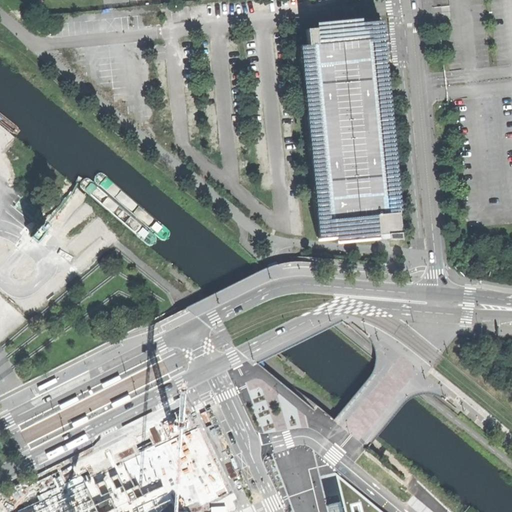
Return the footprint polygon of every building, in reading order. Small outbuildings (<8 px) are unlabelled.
[(381,26),(381,22),(381,18),(359,20),(359,24),(359,26),(357,25),(356,24),(355,23),(351,22),(349,22),(347,21),(344,21),(335,22),(332,23),(326,25),(326,23),(313,24),(314,28),(314,30),(306,30),(307,45),(298,46),(315,225),(317,238),(318,238),(318,239),(340,237),(343,238),(347,239),(350,240),(353,240),(363,239),(366,238),(368,237),(372,236),(375,233),(377,232),(377,240),(378,240),(378,236),(382,236),(386,235),(387,241),(400,240),(400,242),(401,242),(398,213),(400,213),(385,67),(385,64),(382,64),(380,48),(378,27),(381,26)] [(44,220),(31,236),(38,243),(52,227),(47,223),(44,220)] [(101,387),(102,389),(120,380),(118,376),(116,377),(102,384),(100,385),(101,387)] [(37,390),(38,392),(56,383),(54,379),(39,386),(36,388),(37,390)] [(128,398),(127,396),(110,405),(112,409),(113,408),(127,401),(129,400),(128,398)] [(58,408),(59,410),(77,401),(75,398),(74,398),(60,405),(57,406),(58,408)] [(86,419),(85,417),(70,424),(72,428),(74,427),(85,422),(87,421),(86,419)] [(132,511),(178,471),(182,465),(183,458),(179,422),(9,511),(8,511),(132,511)] [(381,511),(336,473),(342,501),(344,511),(381,511)] [(344,511),(342,501),(326,505),(327,511),(344,511)]
